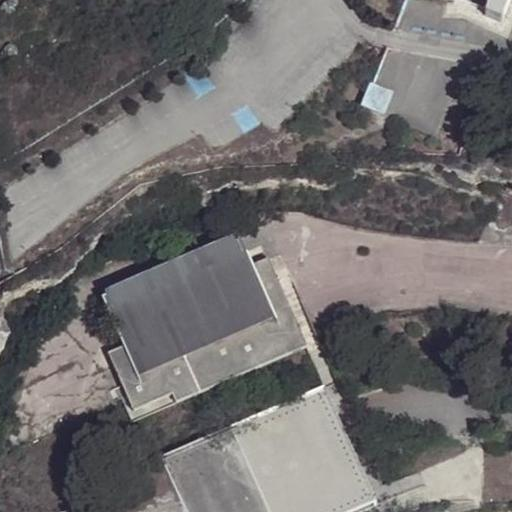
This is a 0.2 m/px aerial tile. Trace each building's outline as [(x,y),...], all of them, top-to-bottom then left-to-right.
[(502,27),(511,2),(511,0),(506,0),(502,14),(482,7),(463,0),(444,0),(445,9),(457,10),(502,27)] [(511,0),(485,0),(482,7),(502,14),(506,0),(511,0)] [(363,105),(381,111),(391,89),(371,82),(363,105)] [(241,237),(103,297),(125,347),(109,354),(135,414),(173,397),(304,341),(289,307),(274,313),(253,265),(241,237)] [(269,258),(253,265),(274,313),(289,307),(269,258)] [(173,397),(177,406),(308,349),(304,341),(173,397)] [(73,511),(321,511),(322,511),(313,496),(335,485),(344,502),(369,492),(332,404),(325,389),(68,499),(73,509),(73,511)] [(313,496),(322,511),(344,502),(335,485),(313,496)] [(321,511),(365,511),(376,508),(369,492),(344,502),(322,511),(321,511)]
